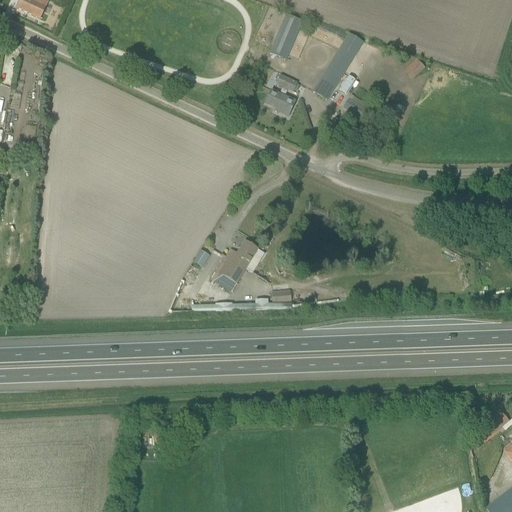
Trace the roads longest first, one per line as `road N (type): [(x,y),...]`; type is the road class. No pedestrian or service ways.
road 1 (motorway): [(511,333),(0,354)]
road 2 (motorway): [(0,377),(511,360)]
road 3 (unclassified): [(323,171),(0,23)]
road 4 (unclassified): [(511,207),(426,204),(372,193),(323,171)]
road 5 (unclassified): [(323,171),(333,162),(401,173),(511,171)]
